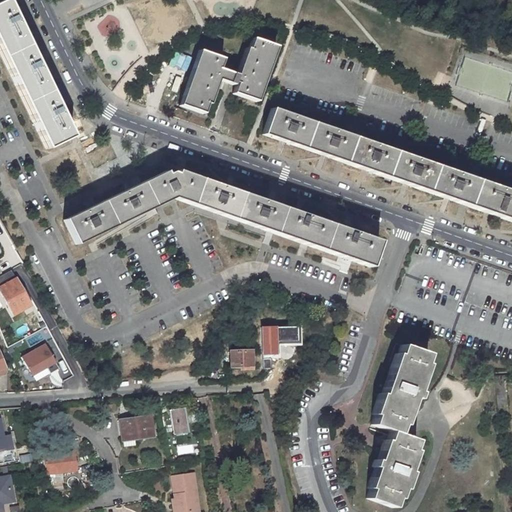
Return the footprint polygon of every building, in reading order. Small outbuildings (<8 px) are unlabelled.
[(0,3),(0,55),(46,150),(70,138),(4,2),(0,3)] [(231,93),(257,102),(276,47),(251,38),(247,47),(245,46),(235,72),(224,67),(223,70),(217,68),(220,59),(197,50),(178,105),(201,113),(204,104),(207,105),(217,77),(235,83),(231,93)] [(511,193),(270,108),(261,134),(511,222),(511,193)] [(168,169),(63,221),(75,245),(173,197),(368,265),(377,239),(179,169),(178,171),(173,170),(169,172),(168,169)] [(414,243),(387,316),(511,360),(511,272),(422,242),(420,245),(414,243)] [(4,251),(13,268),(23,263),(14,246),(4,251)] [(338,270),(348,273),(351,260),(325,253),(323,263),(339,267),(338,270)] [(0,287),(0,290),(12,315),(30,306),(16,279),(0,287)] [(46,342),(19,355),(31,382),(59,369),(46,342)] [(363,497),(389,507),(392,498),(394,498),(398,488),(400,489),(406,471),(404,470),(411,451),(409,450),(412,441),(394,434),(398,424),(400,425),(410,398),(413,399),(416,392),(413,391),(423,364),(421,363),(424,355),(399,345),(395,354),(392,353),(378,394),(375,393),(368,414),(371,415),(367,425),(386,431),(383,440),(380,439),(373,459),(371,458),(368,466),(371,467),(363,488),(366,489),(363,497)] [(251,369),(250,350),(228,351),(229,366),(241,366),(241,369),(251,369)] [(496,385),(497,407),(505,407),(504,384),(496,385)] [(171,433),(188,431),(183,406),(167,408),(167,413),(158,415),(160,428),(170,426),(171,433)] [(107,423),(111,449),(121,447),(120,440),(135,438),(132,419),(107,423)] [(43,451),(46,472),(77,468),(75,448),(43,451)] [(192,473),(170,476),(174,499),(178,498),(180,511),(183,511),(198,510),(192,473)] [(0,478),(0,503),(3,503),(3,507),(15,504),(10,477),(0,478)] [(171,499),(172,511),(180,511),(178,498),(174,499),(171,499)]
